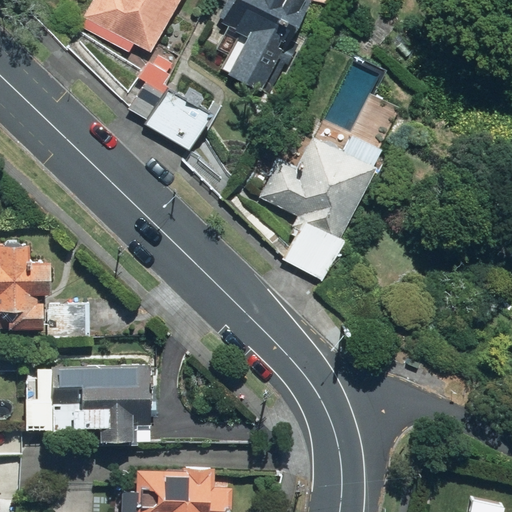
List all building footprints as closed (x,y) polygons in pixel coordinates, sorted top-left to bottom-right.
[(89,0),(82,16),(85,18),(81,26),(127,52),(131,44),(149,52),(174,0),(89,0)] [(227,0),(217,25),(225,28),(214,49),(227,55),(220,69),(226,72),(224,75),(266,98),(298,43),(288,37),(304,0),(227,0)] [(139,80),(125,109),(144,117),(160,84),(155,82),(161,71),(138,60),(131,76),(139,80)] [(146,118),(195,144),(218,103),(169,76),(146,118)] [(319,277),(374,166),(305,132),(288,167),(276,162),(259,196),(301,217),(280,258),(319,277)] [(0,330),(38,332),(39,303),(32,303),(33,298),(45,298),(46,261),(27,260),(27,241),(0,239),(0,330)] [(149,423),(149,365),(111,367),(32,368),(32,398),(20,398),(20,434),(47,434),(47,450),(76,450),(76,434),(92,434),(92,447),(131,447),(131,423),(149,423)] [(228,511),(230,489),(215,488),(216,468),(131,463),(130,489),(116,489),(114,511),(228,511)] [(498,511),(500,507),(465,498),(461,511),(498,511)]
